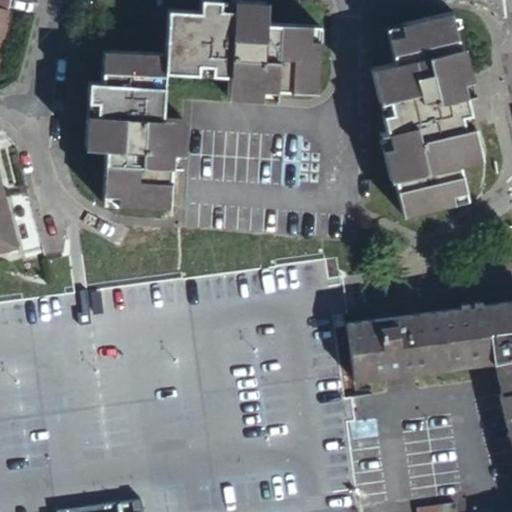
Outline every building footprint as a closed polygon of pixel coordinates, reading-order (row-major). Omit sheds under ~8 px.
[(0,0),(0,47),(11,7),(8,6),(10,0),(0,0)] [(229,68),(228,79),(277,83),(316,87),(322,21),(267,16),(268,0),(202,0),(202,3),(171,1),(167,46),(166,64),(229,68)] [(462,111),(471,108),(468,91),(465,78),(474,77),(467,43),(462,44),(455,8),(389,21),(396,58),(373,62),(386,126),(380,128),(390,175),(393,174),(401,211),(466,195),(459,160),(480,155),(473,121),(464,123),(462,111)] [(162,109),(166,64),(167,46),(105,41),(102,73),(91,72),(86,139),(106,140),(103,194),(169,198),(172,158),(175,110),(162,109)] [(465,78),(468,91),(476,89),(474,77),(465,78)] [(277,83),(228,79),(228,89),(276,93),(277,83)] [(473,121),(471,108),(462,111),(464,123),(473,121)] [(186,112),(175,110),(172,158),(182,158),(186,112)] [(0,244),(16,241),(3,190),(0,190),(0,244)] [(0,511),(144,511),(144,509),(151,508),(348,484),(354,483),(344,417),(344,412),(340,395),(337,372),(319,256),(151,276),(86,285),(85,280),(72,282),(72,288),(0,297),(0,511)] [(347,319),(511,297),(511,284),(346,311),(347,319)] [(511,377),(511,297),(347,319),(353,369),(385,363),(383,354),(396,351),(396,354),(410,352),(411,359),(491,345),(493,348),(496,348),(503,380),(511,377)] [(385,363),(411,359),(410,352),(396,354),(396,351),(383,354),(385,363)] [(511,377),(503,380),(501,381),(511,429),(511,377)] [(344,412),(349,412),(348,395),(340,395),(344,412)] [(171,511),(356,489),(354,483),(348,484),(151,508),(144,509),(144,511),(171,511)] [(456,511),(455,501),(417,506),(417,511),(456,511)]
